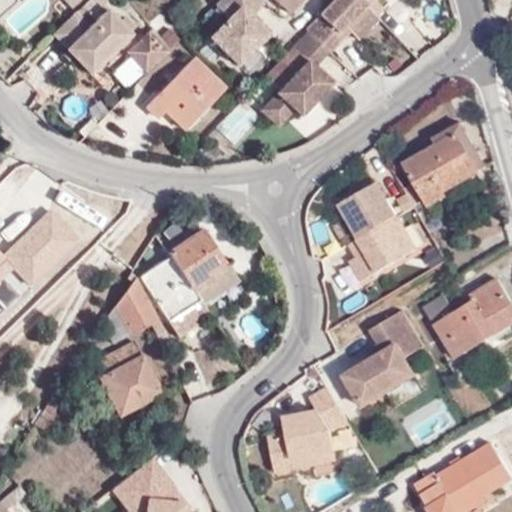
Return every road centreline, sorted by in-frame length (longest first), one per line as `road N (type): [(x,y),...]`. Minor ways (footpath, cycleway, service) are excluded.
road 1 (residential): [(243,511),(214,447),(217,425),(303,348),(310,323),(279,182)]
road 2 (residential): [(279,182),(161,186),(104,174),(52,153),(0,103)]
road 3 (residential): [(482,43),(279,182)]
